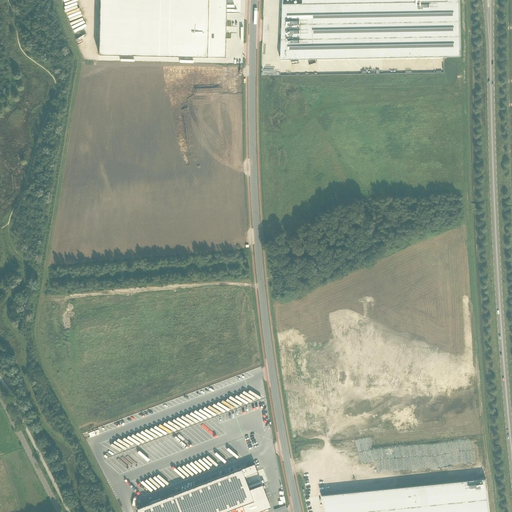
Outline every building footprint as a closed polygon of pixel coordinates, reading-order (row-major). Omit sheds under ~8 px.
[(102,0),(101,54),(227,57),(228,0),(102,0)] [(281,54),(280,59),(281,59),(459,56),(458,0),(302,0),(303,3),(295,3),(284,4),(283,4),(283,3),(282,9),(283,9),(283,10),(281,54)] [(90,78),(64,242),(202,244),(204,162),(224,162),(223,101),(223,79),(206,79),(206,81),(90,78)] [(254,464),(137,509),(137,511),(222,511),(242,505),(254,500),(250,489),(244,476),(257,471),(254,464)] [(190,487),(215,478),(214,475),(188,483),(190,487)] [(488,511),(485,479),(321,496),(324,511),(488,511)]
